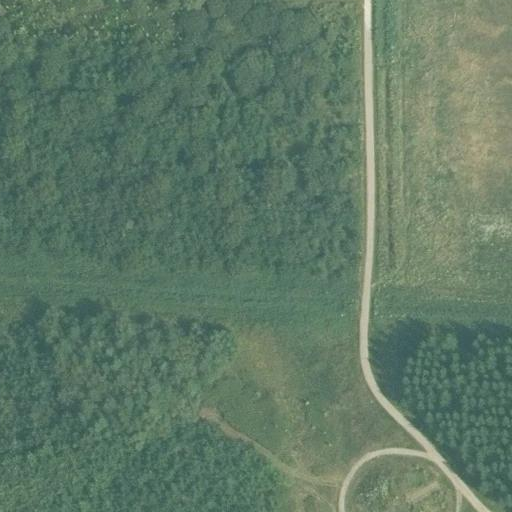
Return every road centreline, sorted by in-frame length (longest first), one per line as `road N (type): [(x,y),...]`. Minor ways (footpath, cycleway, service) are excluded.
road 1 (track): [(362,326),(0,303)]
road 2 (track): [(511,298),(366,288)]
